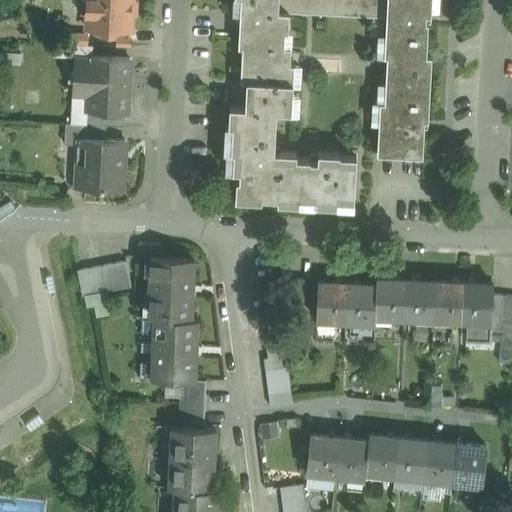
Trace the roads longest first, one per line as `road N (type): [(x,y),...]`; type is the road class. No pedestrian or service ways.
road 1 (residential): [(490,240),(217,226)]
road 2 (residential): [(241,417),(349,402),(507,420)]
road 3 (residential): [(509,0),(490,240)]
road 4 (residential): [(167,224),(174,0)]
road 5 (residential): [(217,226),(241,417)]
road 6 (residential): [(167,224),(0,209)]
